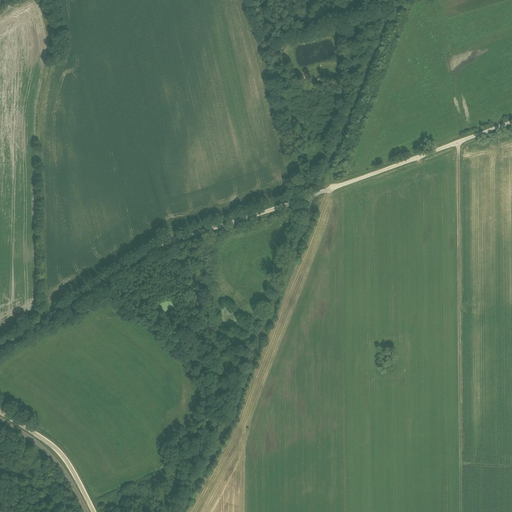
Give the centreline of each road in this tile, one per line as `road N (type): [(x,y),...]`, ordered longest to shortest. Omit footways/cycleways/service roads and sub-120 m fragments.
road 1 (track): [(0,350),(154,248),(511,122)]
road 2 (track): [(458,142),(460,467)]
road 3 (unclassified): [(0,412),(56,448),(93,511)]
road 4 (track): [(303,198),(344,101),(342,84)]
